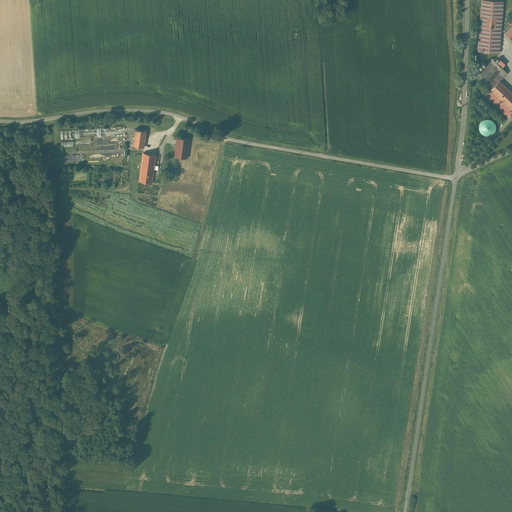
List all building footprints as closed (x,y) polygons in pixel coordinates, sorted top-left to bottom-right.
[(503,1),(484,0),(482,0),(478,51),(498,53),(503,1)] [(507,73),(492,58),(481,69),(484,73),(479,78),(489,88),(486,91),(487,93),(499,80),(499,81),(507,73)] [(511,92),(499,81),(499,80),(487,93),(485,95),(508,117),(511,113),(511,92)] [(489,118),(487,118),(486,118),(485,118),(484,119),(482,119),(482,120),(481,120),(481,121),(480,122),(480,123),(479,123),(479,124),(479,125),(479,126),(479,128),(479,129),(480,130),(480,131),(481,132),(482,133),(483,134),(484,134),(485,135),(487,135),(488,135),(489,135),(490,134),(491,134),(492,133),(493,133),(494,132),(495,131),(495,130),(496,129),(496,128),(496,126),(496,125),(496,123),(495,122),(494,121),(493,120),(492,119),(491,118),(490,118),(489,118)] [(146,131),(135,129),(133,146),(144,148),(146,131)] [(189,140),(177,138),(176,145),(173,144),(172,156),(187,158),(189,140)] [(155,155),(143,153),(141,169),(153,171),(155,155)] [(153,171),(141,169),(139,181),(152,182),(153,171)]
